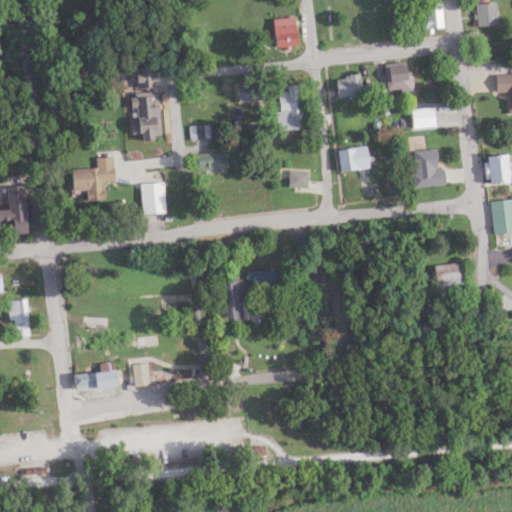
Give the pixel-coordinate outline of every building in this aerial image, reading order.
[(476,26),(496,24),(494,1),(474,3),(476,26)] [(414,16),(413,28),(440,29),(441,3),(424,2),(423,16),(414,16)] [(274,47),(295,45),(293,16),(271,18),(274,47)] [(408,90),(408,65),(385,65),(385,90),(408,90)] [(336,96),(360,94),(358,75),(333,77),(336,96)] [(261,100),(259,82),(234,84),(236,102),(261,100)] [(298,85),(285,85),(285,96),(277,96),(277,121),(298,121),(298,85)] [(129,135),(137,135),(137,139),(157,138),(156,91),(128,92),(129,135)] [(410,128),(433,127),(432,107),(409,108),(410,128)] [(209,138),(208,125),(187,127),(188,140),(209,138)] [(367,168),(365,146),(336,150),(338,171),(367,168)] [(443,168),(436,168),(435,149),(411,150),(413,186),(443,185),(443,168)] [(194,156),(195,171),(222,168),(220,153),(194,156)] [(485,156),(488,184),(511,181),(509,165),(506,165),(505,154),(485,156)] [(110,157),(92,158),(92,168),(67,169),(67,191),(82,191),(82,201),(99,200),(98,181),(110,181),(110,157)] [(287,187),(306,187),(306,171),(287,171),(287,187)] [(161,213),(161,182),(137,182),(137,213),(161,213)] [(24,233),(22,185),(1,186),(2,197),(0,197),(0,225),(8,225),(8,234),(24,233)] [(511,199),(488,201),(491,234),(511,232),(511,199)] [(458,264),(431,264),(432,286),(459,285),(458,264)] [(245,280),(218,280),(218,321),(240,320),(239,291),(275,290),(275,271),(245,272),(245,280)] [(30,333),(23,298),(5,301),(9,325),(14,325),(16,336),(30,333)] [(132,385),(148,383),(146,362),(130,364),(132,385)] [(91,371),(91,387),(113,387),(113,371),(91,371)]
